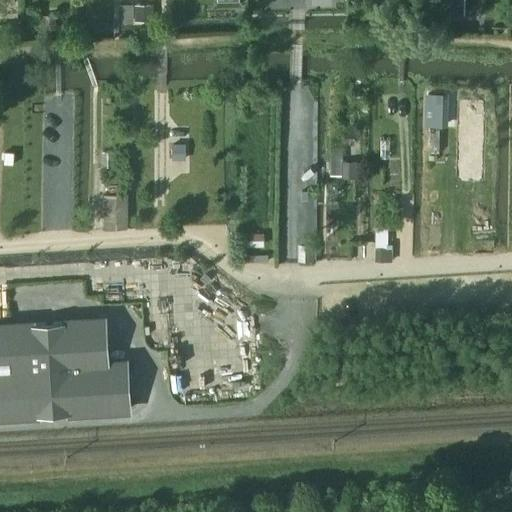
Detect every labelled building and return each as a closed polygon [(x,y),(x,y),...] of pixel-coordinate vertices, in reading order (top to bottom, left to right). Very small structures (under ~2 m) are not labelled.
[(153,5),(135,5),(135,21),(153,21),(153,5)] [(442,93),(426,93),(425,117),(442,118),(442,93)] [(439,129),(429,129),(428,152),(439,153),(439,129)] [(185,144),(172,144),(172,159),(185,159),(185,144)] [(5,152),(5,163),(14,164),(14,152),(5,152)] [(330,152),(330,175),(342,175),(343,178),(356,178),(356,161),(342,161),(342,152),(330,152)] [(126,194),(104,195),(104,229),(126,229),(126,194)] [(308,219),(293,220),(293,231),(308,231),(308,219)] [(264,233),(245,233),(245,246),(264,246),(264,233)] [(307,244),(297,244),(297,260),(306,261),(313,261),(313,259),(313,244),(307,244)] [(375,256),(375,261),(392,262),(392,255),(393,248),(375,248),(375,256)] [(0,417),(131,410),(128,366),(93,368),(90,324),(0,329),(0,417)]
